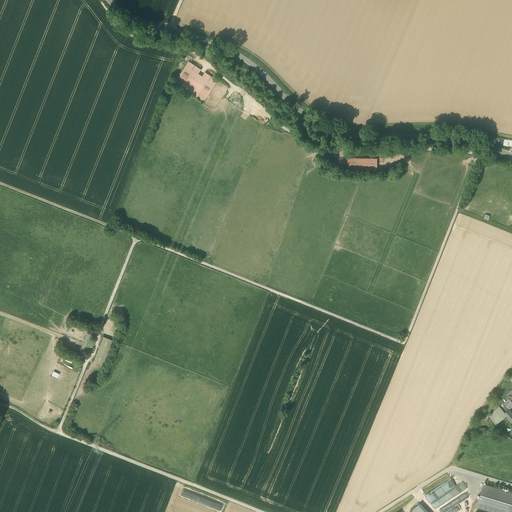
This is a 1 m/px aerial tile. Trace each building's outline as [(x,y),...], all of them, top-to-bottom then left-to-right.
[(174,83),(204,102),(217,81),(205,73),(202,77),(198,74),(201,70),(188,62),(174,83)] [(348,170),(377,171),(377,159),(348,158),(348,170)] [(79,353),(84,355),(91,335),(87,333),(83,343),(79,352),(79,353)] [(93,361),(103,365),(112,340),(103,337),(93,361)] [(73,339),(72,341),(74,341),(73,344),(77,345),(77,346),(80,347),(82,342),(73,339)] [(503,404),(508,410),(508,411),(511,407),(511,403),(509,399),(503,404)] [(488,416),(496,425),(506,416),(504,414),(498,407),(488,416)] [(438,489),(438,492),(440,492),(440,490),(443,490),(445,489),(447,489),(448,490),(451,488),(451,490),(445,495),(446,500),(443,502),(443,504),(438,508),(438,510),(438,511),(446,511),(456,505),(455,489),(452,489),(456,486),(455,478),(453,478),(438,489)] [(511,493),(483,485),(477,505),(501,511),(510,511),(511,510),(511,493)] [(454,499),(458,505),(471,495),(466,489),(454,499)]
